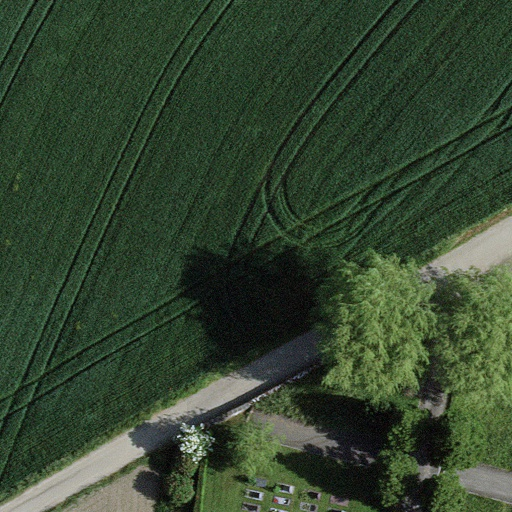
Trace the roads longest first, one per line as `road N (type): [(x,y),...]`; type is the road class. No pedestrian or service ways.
road 1 (track): [(28,511),(511,234)]
road 2 (track): [(200,412),(511,497)]
